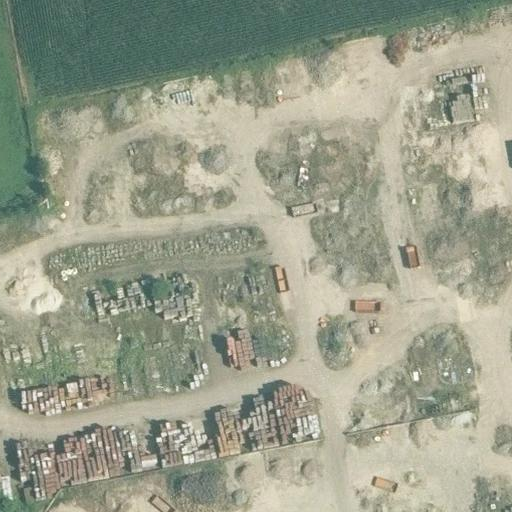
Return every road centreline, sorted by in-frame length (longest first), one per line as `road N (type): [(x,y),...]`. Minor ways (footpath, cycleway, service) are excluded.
road 1 (residential): [(0,66),(36,222),(43,406),(332,374)]
road 2 (residential): [(332,374),(307,119)]
road 3 (residential): [(307,119),(511,87)]
road 4 (residential): [(511,315),(370,341),(332,374)]
road 5 (residential): [(332,374),(419,402),(511,399)]
road 6 (residential): [(307,119),(273,0)]
